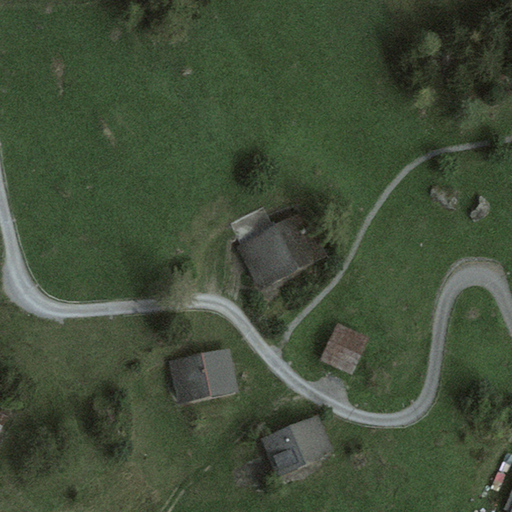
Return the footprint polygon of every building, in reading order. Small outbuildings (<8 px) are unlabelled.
[(238,240),(271,224),(263,207),(230,223),(238,240)] [(315,255),(301,226),(277,237),(275,232),(242,248),(254,273),(268,267),(272,276),(315,255)] [(350,370),(364,344),(340,332),(327,358),(350,370)] [(202,363),(208,393),(228,389),(223,368),(229,366),(227,358),(202,363)] [(185,397),(208,393),(202,363),(174,369),(178,391),(184,390),(185,397)] [(313,421),(266,440),(274,460),(282,457),(287,469),(316,458),(315,454),(325,450),(313,421)]
